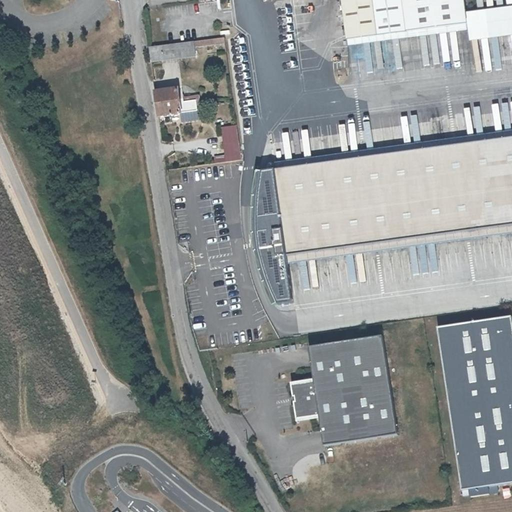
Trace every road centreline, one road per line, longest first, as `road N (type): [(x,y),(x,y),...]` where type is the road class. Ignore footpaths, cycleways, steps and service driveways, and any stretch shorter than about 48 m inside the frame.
road 1 (unclassified): [(127,0),(181,320),(196,370),(272,511)]
road 2 (unclassified): [(0,146),(116,407)]
